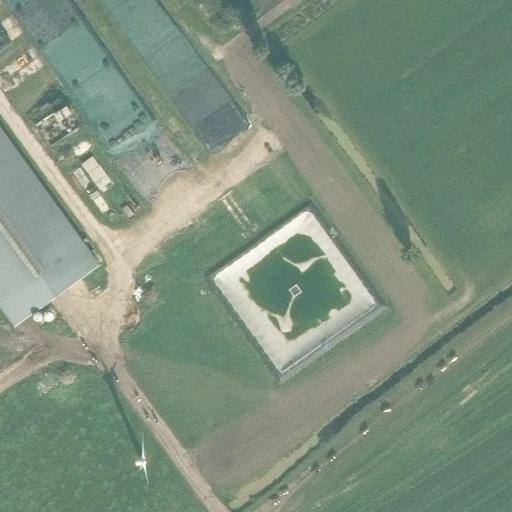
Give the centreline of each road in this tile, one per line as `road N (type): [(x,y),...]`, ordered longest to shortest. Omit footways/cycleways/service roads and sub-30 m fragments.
road 1 (track): [(272,511),(511,317)]
road 2 (track): [(117,258),(107,333),(113,364),(218,511)]
